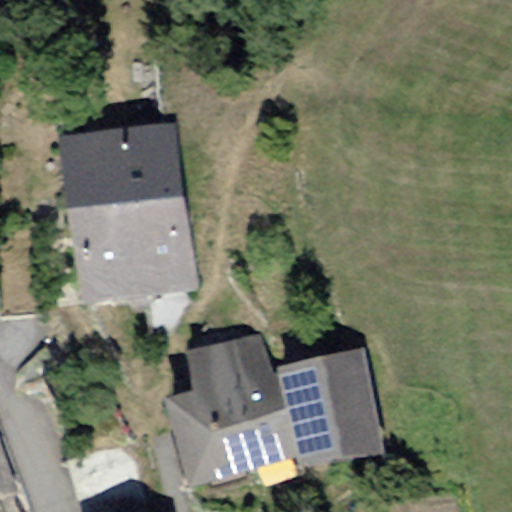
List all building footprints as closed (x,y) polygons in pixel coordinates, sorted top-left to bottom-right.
[(193,285),(169,125),(61,140),(85,301),(193,285)] [(45,309),(39,220),(0,222),(0,250),(4,312),(45,309)] [(289,462),(262,338),(192,353),(201,391),(171,397),(190,484),(289,462)] [(379,455),(358,356),(280,373),(301,472),(379,455)] [(68,457),(77,489),(135,473),(127,441),(68,457)] [(0,491),(12,487),(0,451),(0,491)] [(118,511),(144,505),(135,473),(77,489),(83,511),(118,511)]
